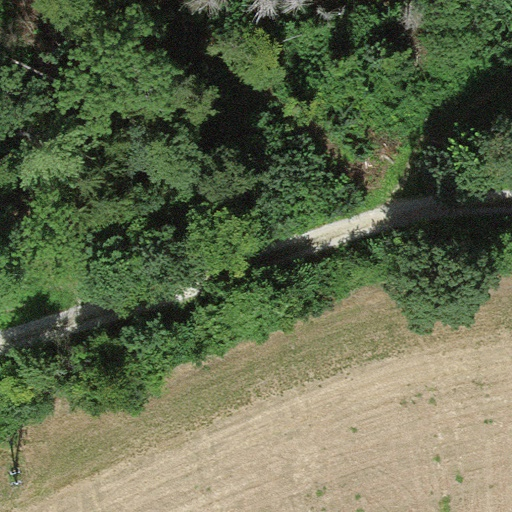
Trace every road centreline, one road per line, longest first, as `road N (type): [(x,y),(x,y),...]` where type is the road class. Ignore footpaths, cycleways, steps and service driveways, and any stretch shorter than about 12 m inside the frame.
road 1 (track): [(0,349),(399,218)]
road 2 (track): [(132,304),(69,261),(0,258)]
